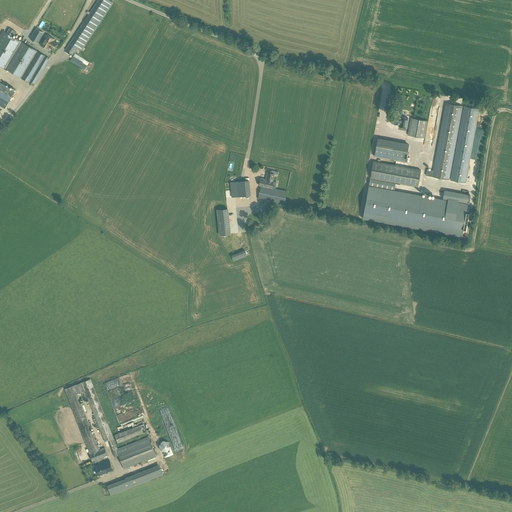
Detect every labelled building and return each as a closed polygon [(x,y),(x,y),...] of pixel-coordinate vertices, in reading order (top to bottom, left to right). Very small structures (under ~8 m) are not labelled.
[(109,0),(98,0),(66,49),(73,54),(76,48),(81,51),(113,3),(109,0)] [(37,43),(43,33),(36,28),(30,39),(37,43)] [(4,30),(0,36),(0,64),(34,85),(50,58),(4,30)] [(53,41),(54,39),(46,34),(40,45),(48,50),(51,46),(53,47),(56,42),(53,41)] [(75,54),(71,61),(84,70),(89,63),(75,54)] [(0,83),(0,97),(9,103),(16,92),(5,85),(4,86),(0,83)] [(427,134),(433,135),(438,105),(442,106),(443,95),(436,94),(434,105),(431,104),(427,134)] [(428,169),(427,175),(450,179),(462,105),(445,102),(434,170),(428,169)] [(466,182),(479,108),(464,105),(451,179),(466,182)] [(396,116),(395,121),(399,122),(399,127),(406,128),(408,118),(396,116)] [(411,118),(408,135),(425,138),(427,121),(411,118)] [(378,139),(375,157),(406,162),(409,144),(378,139)] [(374,161),(371,178),(418,187),(421,170),(374,161)] [(257,178),(256,184),(261,186),(258,199),(284,204),(286,191),(271,188),(274,174),(268,173),(266,180),(257,178)] [(395,183),(370,179),(362,219),(461,238),(469,194),(444,190),(442,198),(448,199),(447,200),(374,186),(375,186),(394,189),(395,183)] [(249,180),(230,182),(231,197),(250,195),(249,180)] [(227,209),(216,210),(219,235),(229,234),(227,209)] [(245,251),(232,256),(234,261),(247,256),(245,251)] [(108,405),(115,403),(107,376),(99,379),(107,406),(106,406),(107,411),(108,411),(110,418),(107,418),(108,421),(112,420),(108,405)] [(91,379),(65,389),(92,462),(108,456),(104,447),(99,449),(77,393),(85,391),(104,442),(108,441),(114,457),(118,455),(124,469),(156,456),(148,437),(118,449),(91,379)] [(131,411),(136,410),(131,396),(127,397),(131,411)] [(143,424),(115,435),(118,443),(146,431),(143,424)] [(163,440),(159,445),(161,451),(167,452),(171,447),(168,441),(163,440)] [(75,446),(77,457),(82,455),(83,460),(88,459),(87,452),(84,453),(81,444),(75,446)] [(109,460),(94,465),(98,476),(113,470),(109,460)] [(111,495),(163,475),(163,474),(161,469),(137,478),(135,474),(125,478),(126,479),(107,486),(111,495)]
